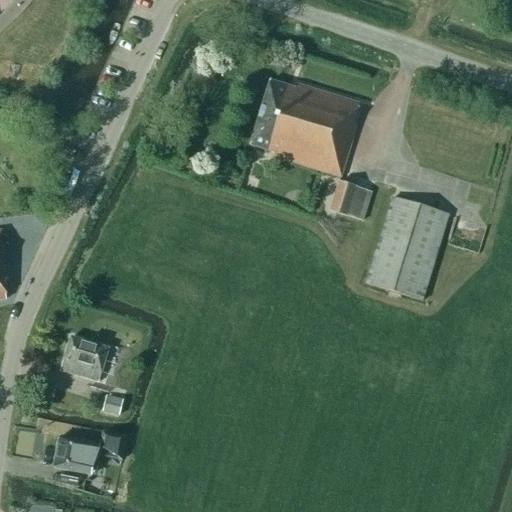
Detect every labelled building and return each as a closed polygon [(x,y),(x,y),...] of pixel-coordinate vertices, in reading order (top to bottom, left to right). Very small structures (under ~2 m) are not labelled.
[(354,125),(360,106),(296,86),(295,90),(270,82),(250,147),(275,155),(274,158),(341,179),(357,126),(354,125)] [(329,213),(348,218),(348,217),(363,222),(371,193),(356,189),(356,188),(339,183),(329,213)] [(449,216),(391,199),(365,286),(424,303),(449,216)] [(109,350),(71,339),(61,373),(98,384),(109,350)] [(104,413),(103,418),(110,420),(111,415),(120,417),(124,401),(107,397),(103,413),(104,413)] [(126,438),(103,434),(99,458),(121,462),(126,438)] [(60,438),(54,470),(91,476),(97,445),(60,438)]
